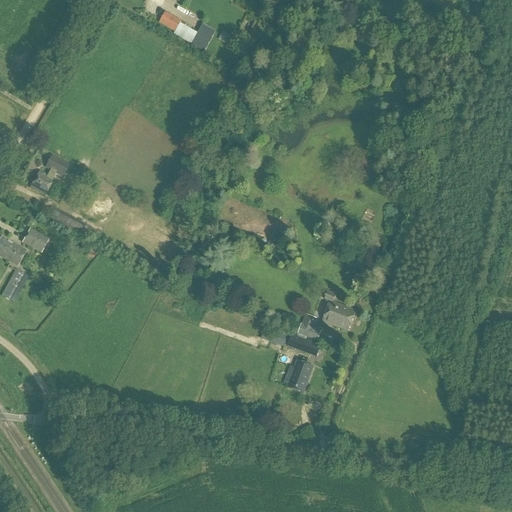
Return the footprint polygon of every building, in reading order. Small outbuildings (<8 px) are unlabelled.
[(197,34),(180,24),(181,22),(165,12),(159,23),(175,32),(174,34),(204,52),(215,33),(202,25),(197,34)] [(230,46),(234,37),(223,31),(218,40),(230,46)] [(45,196),(54,179),(40,171),(30,188),(45,196)] [(45,216),(49,210),(39,203),(35,210),(45,216)] [(85,238),(90,228),(86,226),(55,209),(50,219),(81,235),(81,236),(85,238)] [(41,255),(49,240),(30,229),(21,244),(41,255)] [(18,267),(27,251),(18,246),(2,237),(0,240),(0,256),(9,262),(18,267)] [(14,303),(28,276),(16,270),(2,296),(14,303)] [(349,332),(357,310),(333,302),(336,294),(327,291),(324,300),(330,302),(323,322),(349,332)] [(314,328),(317,319),(306,315),(303,324),(301,323),(298,334),(317,341),(321,331),(314,328)] [(261,337),(284,345),(288,334),(266,325),(261,337)] [(321,346),(292,335),(287,347),(317,358),(321,346)] [(303,394),(313,367),(298,361),(295,368),(291,367),(288,375),(292,377),(288,388),(303,394)]
